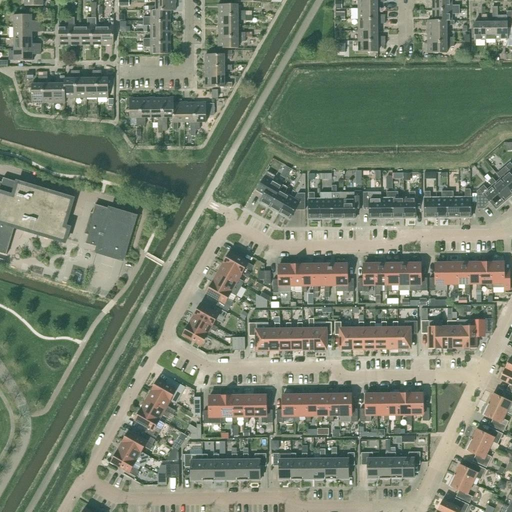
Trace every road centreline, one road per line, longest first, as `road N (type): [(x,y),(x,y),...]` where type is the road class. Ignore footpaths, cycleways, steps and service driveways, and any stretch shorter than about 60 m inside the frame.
road 1 (track): [(27,511),(319,0)]
road 2 (unclassified): [(511,226),(495,235),(404,236),(393,246),(286,247),(228,228),(162,340)]
road 3 (residential): [(420,505),(117,499),(85,478)]
road 4 (residential): [(481,376),(211,368),(162,340)]
road 5 (unclassified): [(162,340),(85,478)]
road 6 (residential): [(420,505),(481,376)]
road 7 (residential): [(120,73),(189,72),(188,0)]
road 8 (unclassified): [(0,487),(26,427),(0,369)]
